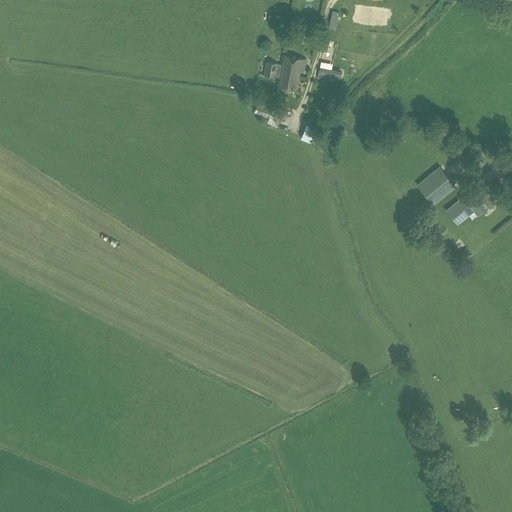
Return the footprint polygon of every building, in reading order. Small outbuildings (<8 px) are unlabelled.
[(284,55),(282,65),(280,77),(278,85),(297,89),(301,70),(303,71),(306,59),(284,55)] [(280,77),(282,65),(277,64),(277,63),(267,61),(265,74),(280,77)] [(342,72),(320,68),(318,77),(330,79),(330,76),(341,78),(342,72)] [(324,112),(333,113),(336,95),(327,94),(324,112)] [(255,112),(260,114),(259,117),(269,120),(268,123),(278,126),(283,110),(258,102),(255,112)] [(315,144),(317,140),(321,130),(307,124),(302,139),(315,144)] [(468,164),(477,172),(485,163),(484,161),(486,159),(479,153),(468,164)] [(440,167),(417,185),(432,202),(454,184),(440,167)] [(464,197),(457,203),(447,211),(452,217),(462,208),(468,214),(474,209),(473,208),(476,205),(483,213),(496,203),(484,188),(468,202),(464,197)]
